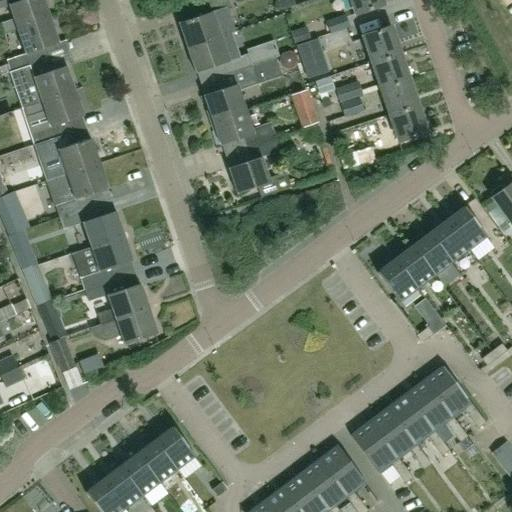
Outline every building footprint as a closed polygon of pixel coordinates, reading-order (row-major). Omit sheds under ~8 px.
[(5,34),(17,30),(17,31),(50,20),(43,0),(25,0),(19,2),(18,0),(0,0),(0,8),(9,6),(13,19),(1,23),(5,34)] [(222,25),(218,12),(231,8),(228,0),(213,0),(197,5),(201,17),(179,25),(187,49),(227,35),(224,24),(222,25)] [(381,0),(349,0),(355,15),(384,5),(381,0)] [(397,24),(420,20),(415,0),(404,0),(393,2),(397,24)] [(329,35),(350,29),(345,15),(325,22),(329,35)] [(12,73),(40,64),(35,51),(58,43),(50,20),(17,31),(25,54),(7,60),(9,65),(0,68),(3,75),(11,72),(12,73)] [(372,64),(400,55),(391,28),(363,37),(372,64)] [(227,35),(187,49),(196,74),(218,67),(222,77),(251,68),(247,57),(236,61),(227,35)] [(304,66),(325,59),(318,38),(297,45),(304,66)] [(279,62),(281,68),(287,71),(295,68),(297,61),(294,55),(287,52),(282,55),(279,62)] [(372,64),(380,90),(409,81),(400,55),(372,64)] [(251,68),(255,79),(257,85),(281,77),(275,60),(251,68)] [(35,83),(42,104),(75,93),(66,66),(43,74),(40,64),(12,73),(17,89),(35,83)] [(251,68),(222,77),(226,89),(203,97),(212,121),(245,110),(239,90),(257,85),(251,68)] [(380,90),(389,116),(418,107),(409,81),(380,90)] [(363,97),(358,83),(335,91),(340,105),(363,97)] [(302,128),(316,123),(305,92),(292,96),(302,128)] [(75,93),(42,104),(23,110),(26,119),(45,112),(50,127),(32,133),(36,146),(65,137),(60,123),(83,115),(75,93)] [(344,118),(363,112),(359,99),(340,105),(344,118)] [(418,107),(389,116),(398,143),(426,133),(418,107)] [(245,110),(212,121),(220,147),(242,139),(246,150),(276,140),(270,123),(252,130),(245,110)] [(66,176),(99,164),(90,139),(68,146),(65,137),(36,146),(42,162),(60,156),(66,176)] [(276,140),(246,150),(250,162),(228,170),(236,195),(270,184),(261,158),(280,152),(276,140)] [(60,217),(89,208),(85,196),(107,188),(99,164),(66,176),(74,199),(56,205),(60,217)] [(511,225),(511,183),(504,189),(503,187),(500,187),(493,192),(493,195),(494,197),(493,198),(499,206),(488,215),(501,232),(511,224),(511,225)] [(447,221),(469,251),(488,237),(481,227),(466,207),(464,208),(447,221)] [(91,248),(124,237),(115,211),(93,219),(89,208),(60,217),(64,229),(82,223),(91,248)] [(2,218),(8,234),(28,227),(21,210),(2,218)] [(447,221),(430,234),(452,263),(469,251),(447,221)] [(452,263),(430,234),(413,247),(435,276),(452,263)] [(86,291),(114,281),(109,267),(132,260),(124,237),(91,248),(99,272),(81,278),(86,291)] [(395,260),(417,289),(435,276),(413,247),(395,260)] [(29,248),(14,254),(22,273),(37,267),(29,248)] [(393,293),(400,302),(417,289),(395,260),(378,273),(393,293)] [(37,267),(22,273),(36,307),(51,301),(37,267)] [(130,276),(114,281),(86,291),(89,301),(107,295),(112,310),(97,315),(100,324),(91,327),(91,328),(147,308),(139,284),(133,286),(130,276)] [(468,304),(486,316),(494,303),(476,291),(468,304)] [(0,324),(16,317),(11,306),(0,310),(0,324)] [(147,308),(91,328),(93,335),(101,332),(103,339),(120,333),(123,343),(156,332),(147,308)] [(444,327),(438,318),(427,326),(426,327),(427,328),(432,336),(444,327)] [(417,336),(422,343),(432,336),(427,328),(417,336)] [(74,367),(63,337),(53,341),(51,342),(62,371),(74,367)] [(497,359),(507,352),(501,345),(491,352),(497,359)] [(275,370),(291,402),(335,380),(318,348),(275,370)] [(481,360),(486,367),(497,359),(491,352),(481,360)] [(0,360),(0,375),(18,367),(12,355),(0,360)] [(0,375),(6,388),(24,380),(18,367),(0,375)] [(443,367),(425,381),(453,418),(464,410),(478,429),(486,424),(486,423),(485,423),(443,367)] [(425,381),(407,394),(435,431),(445,424),(460,443),(467,438),(468,437),(453,418),(425,381)] [(407,394),(389,408),(417,445),(427,437),(441,457),(449,451),(435,431),(407,394)] [(389,408),(371,421),(398,459),(409,451),(423,470),(431,464),(417,445),(389,408)] [(371,421),(350,437),(373,468),(378,474),(379,474),(391,464),(405,484),(413,478),(398,459),(371,421)] [(173,427),(155,441),(177,470),(195,457),(173,427)] [(159,483),(177,470),(155,441),(137,454),(159,483)] [(337,446),(317,461),(346,499),(355,511),(367,511),(354,493),(364,485),(366,484),(361,478),(337,446)] [(137,454),(120,467),(142,496),(159,483),(137,454)] [(327,511),(339,511),(336,507),(346,499),(317,461),(299,475),(327,511)] [(102,480),(124,509),(142,496),(120,467),(102,480)] [(327,511),(299,475),(281,488),(298,511),(327,511)] [(120,511),(124,509),(102,480),(85,493),(98,511),(120,511)] [(211,491),(217,498),(226,490),(221,483),(211,491)] [(298,511),(281,488),(263,502),(270,511),(298,511)] [(270,511),(263,502),(249,511),(270,511)]
